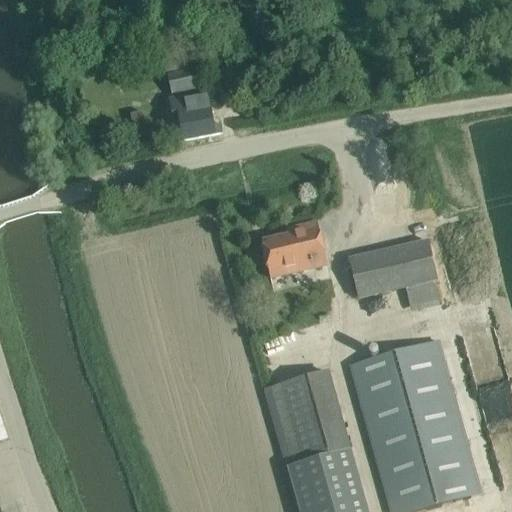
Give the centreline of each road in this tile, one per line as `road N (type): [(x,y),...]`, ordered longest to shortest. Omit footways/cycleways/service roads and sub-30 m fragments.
road 1 (unclassified): [(0,217),(110,184),(511,111)]
road 2 (unclassified): [(48,511),(0,376)]
